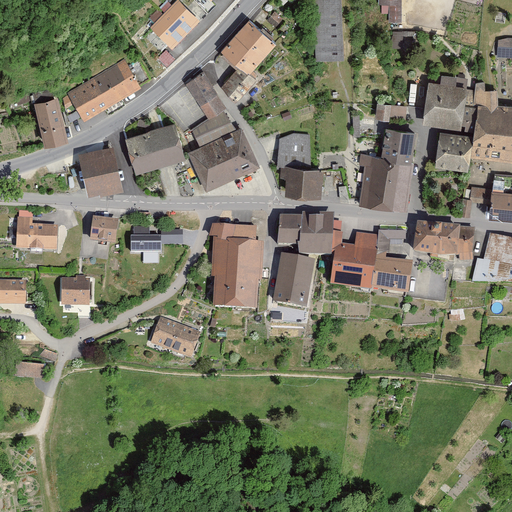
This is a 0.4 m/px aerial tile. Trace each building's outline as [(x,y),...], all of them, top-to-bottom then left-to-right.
[(343,60),(340,0),(311,0),(314,61),(343,60)] [(401,0),(377,0),(378,15),(401,15),(401,0)] [(198,20),(179,1),(152,27),(171,46),(198,20)] [(232,38),(257,63),(275,45),(249,20),(232,38)] [(401,30),(389,30),(389,50),(401,50),(401,30)] [(220,51),(239,70),(225,85),(239,99),(257,81),(249,72),(257,63),(232,38),(220,51)] [(502,57),(511,57),(511,39),(503,39),(502,57)] [(141,88),(126,61),(68,94),(83,120),(141,88)] [(225,108),(203,73),(184,84),(206,119),(225,108)] [(465,131),(468,108),(465,108),(467,87),(428,82),(423,125),(465,131)] [(468,103),(468,108),(465,131),(474,133),(473,136),(470,157),(511,162),(511,106),(498,105),(498,90),(472,90),(470,103),(468,103)] [(57,98),(34,103),(45,146),(68,140),(57,98)] [(387,104),(372,103),(371,120),(385,121),(387,104)] [(406,117),(408,105),(394,103),(393,116),(406,117)] [(206,119),(191,130),(199,147),(239,129),(225,108),(206,119)] [(137,171),(184,156),(174,125),(127,140),(137,171)] [(189,152),(206,191),(259,167),(241,128),(239,129),(199,147),(189,152)] [(416,133),(386,129),(382,157),(362,154),(360,165),(365,166),(360,204),(405,211),(416,133)] [(470,157),(473,136),(440,132),(435,167),(469,171),(470,157)] [(285,197),(322,199),(323,169),(310,169),(310,135),(290,134),(280,138),(277,169),(281,170),(280,179),(286,179),(285,197)] [(89,197),(124,189),(115,149),(79,157),(89,197)] [(471,202),(490,203),(511,205),(511,176),(494,175),(493,189),(473,187),(471,202)] [(511,205),(490,203),(489,219),(511,220),(511,205)] [(322,257),(326,222),(327,214),(296,211),(294,218),(270,217),(267,247),(285,247),(288,255),(322,257)] [(14,250),(59,251),(59,228),(36,227),(36,219),(20,220),(20,227),(15,227),(14,250)] [(90,243),(116,247),(119,222),(94,219),(90,243)] [(359,292),(371,234),(336,231),(336,223),(326,222),(322,257),(319,287),(359,292)] [(235,312),(240,227),(213,225),(212,240),(214,240),(208,310),(235,312)] [(460,229),(418,226),(413,255),(440,259),(458,259),(460,229)] [(268,229),(240,227),(235,312),(257,314),(259,282),(263,282),(268,229)] [(134,237),(131,237),(131,253),(161,254),(161,238),(150,238),(150,228),(134,228),(134,237)] [(373,228),(371,234),(359,292),(397,296),(405,261),(378,257),(380,241),(401,241),(401,229),(373,228)] [(511,280),(511,237),(490,233),(484,259),(478,258),(472,281),(511,280)] [(307,311),(315,262),(281,256),(272,305),(307,311)] [(62,307),(90,307),(90,280),(62,279),(62,307)] [(0,304),(27,305),(28,283),(0,282),(0,304)] [(192,335),(154,321),(145,345),(183,359),(192,335)] [(58,355),(45,350),(40,356),(55,363),(58,355)] [(15,377),(43,379),(44,366),(16,363),(15,377)]
